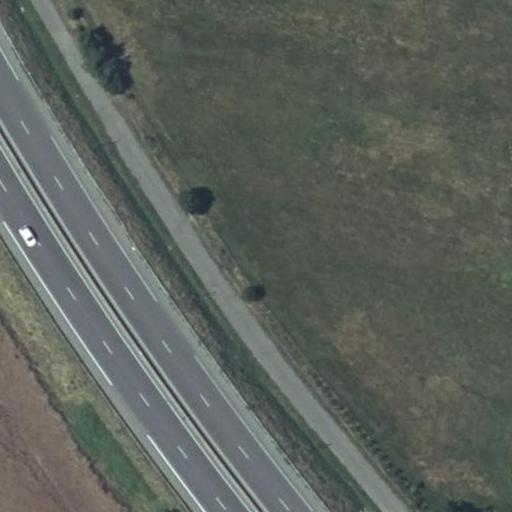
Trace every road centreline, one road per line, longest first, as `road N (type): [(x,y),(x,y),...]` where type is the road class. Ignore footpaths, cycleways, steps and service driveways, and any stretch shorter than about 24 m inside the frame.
road 1 (unclassified): [(396,511),(263,351),(43,0)]
road 2 (trunk): [(290,511),(168,348),(0,83)]
road 3 (trunk): [(0,179),(128,378),(229,511)]
